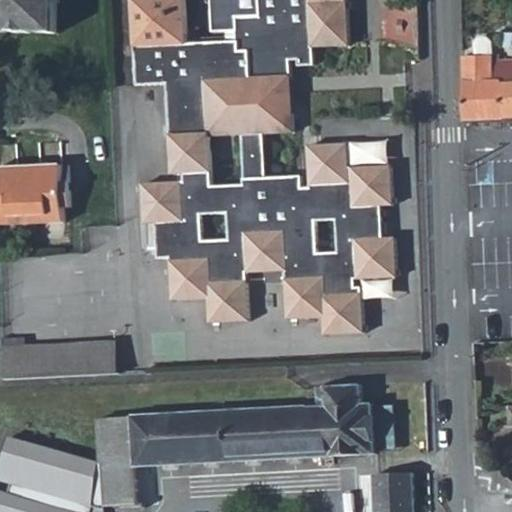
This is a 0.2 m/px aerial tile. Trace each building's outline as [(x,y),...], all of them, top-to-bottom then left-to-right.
[(0,0),(0,28),(58,30),(59,0),(0,0)] [(186,0),(135,0),(141,84),(168,82),(174,173),(187,173),(188,182),(147,184),(149,224),(161,223),(163,258),(175,257),(178,299),(191,299),(213,298),(214,322),(253,321),(251,274),(290,272),(292,318),(328,317),(329,334),(368,332),(366,286),(360,287),(360,280),(400,278),(398,238),(387,238),(385,205),(396,205),(395,166),(355,167),(354,144),(314,145),(316,185),(309,185),(308,175),(272,176),(269,133),(298,132),(295,91),(266,92),(266,79),(293,78),(293,60),(301,60),(301,65),(318,64),(317,47),(350,45),(347,0),(213,0),(215,28),(237,27),(238,38),(189,40),(186,0)] [(466,57),(468,120),(511,118),(511,61),(501,61),(501,55),(496,56),(495,42),(491,38),(482,39),(478,43),(478,56),(466,57)] [(4,225),(69,223),(70,209),(78,209),(78,192),(69,191),(69,183),(78,182),(78,165),(0,167),(0,185),(3,186),(3,194),(0,194),(0,211),(4,211),(4,225)] [(403,331),(400,278),(360,280),(360,287),(366,286),(368,332),(403,331)] [(213,298),(191,299),(192,323),(214,322),(213,298)] [(6,346),(9,380),(122,375),(121,342),(6,346)] [(378,453),(378,451),(377,405),(377,404),(366,403),(364,384),(320,386),(321,406),(102,417),(104,461),(16,430),(2,471),(17,476),(108,506),(140,505),(139,466),(378,453)] [(418,511),(416,474),(375,477),(377,511),(418,511)] [(105,511),(108,506),(17,476),(13,487),(0,482),(0,511),(105,511)]
